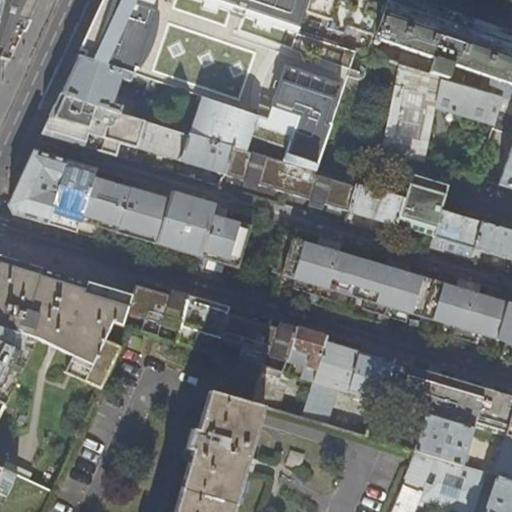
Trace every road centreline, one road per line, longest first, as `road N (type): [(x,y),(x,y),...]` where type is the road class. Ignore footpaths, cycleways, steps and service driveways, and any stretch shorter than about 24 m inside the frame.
road 1 (residential): [(0,225),(511,379)]
road 2 (residential): [(0,157),(71,0)]
